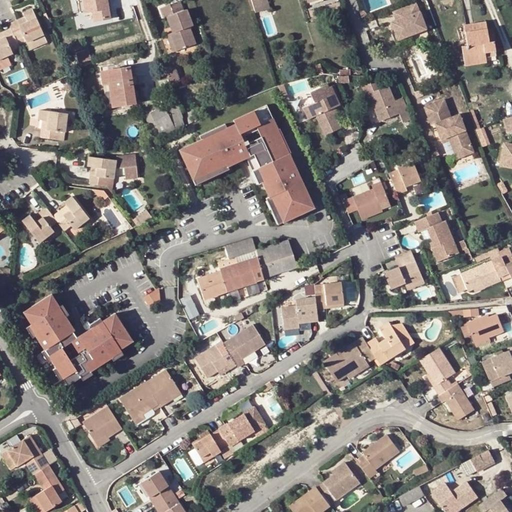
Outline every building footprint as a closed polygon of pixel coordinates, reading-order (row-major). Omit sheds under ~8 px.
[(105,0),(83,0),(85,12),(93,11),(95,20),(109,18),(105,0)] [(251,0),(255,12),(270,8),(267,0),(251,0)] [(426,27),(416,2),(393,11),(395,19),(391,20),(398,39),(426,27)] [(171,35),(168,36),(174,52),(193,46),(188,29),(190,28),(185,11),(182,12),(178,3),(160,9),(163,19),(166,18),(171,35)] [(17,20),(8,24),(10,28),(15,38),(18,45),(26,41),(30,50),(46,43),(32,9),(23,13),(24,17),(27,22),(19,26),(17,20)] [(24,17),(17,20),(19,26),(27,22),(24,17)] [(488,42),(487,37),(485,23),(463,26),(466,46),(461,46),(463,60),(485,57),(484,53),(494,51),(493,41),(488,42)] [(10,49),(18,46),(18,45),(15,38),(10,28),(2,32),(5,37),(0,39),(0,59),(8,56),(13,54),(10,49)] [(174,52),(168,36),(164,37),(169,53),(174,52)] [(10,49),(13,54),(20,51),(18,46),(10,49)] [(91,60),(88,52),(77,56),(79,63),(91,60)] [(8,56),(0,59),(0,69),(11,65),(8,56)] [(485,57),(463,60),(464,66),(486,63),(485,57)] [(164,68),(170,85),(178,82),(173,65),(164,68)] [(100,67),(103,85),(109,84),(112,106),(134,102),(129,68),(106,71),(106,66),(100,67)] [(436,69),(438,76),(444,74),(442,67),(436,69)] [(337,75),(338,84),(349,82),(348,75),(339,75),(337,75)] [(368,95),(372,106),(379,122),(399,114),(402,123),(411,119),(403,98),(394,102),(388,87),(382,89),(379,82),(371,86),(370,83),(362,87),(366,96),(368,95)] [(70,83),(64,86),(67,93),(73,90),(70,83)] [(109,84),(103,85),(107,112),(113,111),(112,106),(109,84)] [(278,86),(284,101),(288,99),(282,84),(278,86)] [(155,139),(184,125),(182,120),(176,101),(170,85),(163,87),(165,94),(159,97),(163,107),(144,116),(155,139)] [(331,110),(334,108),(341,105),(332,86),(330,88),(328,85),(310,93),(315,103),(302,108),(308,120),(315,117),(324,136),(340,129),(333,114),(331,110)] [(464,153),(465,156),(472,153),(457,114),(449,116),(442,99),(422,106),(426,115),(439,110),(442,119),(433,123),(439,138),(450,134),(458,155),(464,153)] [(279,128),(278,129),(266,105),(233,120),(235,124),(227,128),(201,140),(179,150),(194,182),(227,167),(243,160),(241,156),(245,155),(252,171),(256,169),(262,183),(269,197),(281,223),(314,208),(308,195),(304,196),(299,184),(302,183),(289,154),(291,153),(279,128)] [(379,122),(372,106),(365,109),(372,125),(379,122)] [(439,110),(426,115),(429,123),(433,123),(442,119),(439,110)] [(37,120),(42,121),(47,122),(46,129),(40,129),(39,138),(58,141),(63,141),(64,132),(67,114),(39,111),(37,120)] [(184,125),(184,126),(197,119),(195,114),(182,120),(184,125)] [(199,136),(201,140),(227,128),(225,124),(199,136)] [(456,160),(465,156),(464,153),(458,155),(450,134),(439,138),(441,142),(448,140),(456,160)] [(511,166),(511,144),(504,143),(501,165),(511,166)] [(428,147),(431,157),(439,155),(435,144),(428,147)] [(116,160),(115,169),(124,168),(126,179),(138,178),(135,153),(117,155),(116,160)] [(107,187),(111,193),(113,183),(108,182),(108,178),(113,178),(115,169),(116,160),(88,157),(87,167),(91,167),(97,168),(96,176),(90,176),(89,184),(107,187)] [(418,158),(412,161),(397,167),(397,168),(388,173),(397,194),(407,191),(405,187),(421,180),(418,175),(424,172),(418,158)] [(227,167),(194,182),(195,185),(229,170),(227,167)] [(256,169),(252,171),(258,184),(262,183),(256,169)] [(380,203),(390,199),(382,181),(373,185),(374,188),(348,199),(345,201),(350,213),(359,210),(362,218),(382,209),(380,203)] [(308,195),(302,183),(299,184),(304,196),(308,195)] [(339,195),(342,201),(345,201),(348,199),(345,192),(339,195)] [(57,222),(64,231),(71,225),(74,230),(88,218),(71,196),(64,202),(66,205),(70,210),(62,215),(59,211),(52,216),(57,222)] [(278,224),(281,223),(269,197),(266,198),(278,224)] [(392,205),(390,199),(380,203),(382,209),(392,205)] [(66,205),(59,211),(62,215),(70,210),(66,205)] [(52,216),(46,208),(39,213),(42,216),(35,222),(32,218),(29,215),(21,221),(39,243),(54,232),(50,228),(57,222),(52,216)] [(132,220),(137,226),(153,218),(146,209),(132,220)] [(440,211),(417,220),(421,231),(429,228),(437,246),(434,246),(440,260),(453,255),(450,248),(458,245),(448,219),(444,221),(440,211)] [(42,216),(39,213),(32,218),(35,222),(42,216)] [(14,221),(9,214),(3,218),(8,226),(14,221)] [(251,238),(242,241),(224,247),(228,258),(216,262),(219,271),(198,278),(204,298),(232,289),(254,282),(253,281),(263,278),(263,276),(292,267),(295,266),(286,239),(254,250),(251,238)] [(460,252),(458,245),(450,248),(453,255),(460,252)] [(463,250),(467,260),(472,258),(467,248),(466,248),(463,250)] [(404,252),(398,255),(404,270),(399,271),(397,267),(384,272),(390,289),(403,284),(405,286),(422,279),(410,250),(404,252)] [(511,251),(503,256),(506,263),(510,272),(511,277),(511,251)] [(397,267),(399,271),(404,270),(398,255),(393,257),(397,267)] [(500,276),(510,272),(506,263),(503,256),(461,274),(467,291),(474,288),(484,284),(485,287),(501,279),(500,276)] [(0,266),(0,290),(8,286),(10,267),(0,266)] [(322,274),(313,279),(314,284),(324,278),(322,274)] [(461,274),(452,278),(459,294),(468,291),(467,291),(461,274)] [(424,283),(422,279),(405,286),(406,290),(424,283)] [(314,284),(314,292),(315,296),(317,309),(326,308),(326,304),(343,302),(340,281),(324,283),(314,284)] [(358,303),(356,281),(349,281),(351,303),(358,303)] [(159,289),(147,297),(153,306),(165,298),(159,289)] [(130,337),(115,313),(102,321),(92,328),(71,341),(80,355),(70,360),(58,342),(75,331),(66,317),(59,307),(51,294),(27,310),(35,322),(31,324),(37,335),(46,349),(52,360),(57,367),(62,376),(66,383),(79,375),(89,369),(109,356),(120,349),(118,346),(130,337)] [(190,294),(178,299),(188,320),(200,314),(190,294)] [(311,319),(318,319),(317,309),(315,296),(295,298),(295,306),(281,308),(283,328),(299,326),(299,321),(311,319)] [(62,305),(59,307),(66,317),(69,314),(62,305)] [(479,315),(478,307),(464,309),(464,315),(464,316),(479,315)] [(35,322),(27,310),(23,312),(31,324),(35,322)] [(232,317),(235,322),(242,318),(240,313),(232,317)] [(489,314),(469,322),(474,333),(477,342),(492,336),(506,330),(499,313),(490,316),(489,314)] [(92,328),(102,321),(100,318),(90,324),(92,328)] [(299,321),(299,326),(300,330),(312,328),(311,319),(299,321)] [(381,326),(383,329),(393,323),(390,320),(381,326)] [(393,323),(406,347),(415,341),(403,321),(393,323)] [(469,322),(464,324),(469,335),(474,333),(469,322)] [(380,360),(381,363),(398,352),(406,347),(393,323),(383,329),(387,338),(381,342),(376,336),(368,341),(368,343),(377,356),(380,360)] [(37,335),(31,324),(26,328),(32,338),(37,335)] [(237,365),(238,366),(244,363),(241,359),(255,351),(265,344),(252,324),(223,343),(228,352),(237,365)] [(368,341),(364,336),(349,346),(351,349),(341,355),(339,352),(325,361),(337,381),(349,374),(369,361),(377,356),(368,343),(368,341)] [(492,336),(477,342),(479,346),(494,340),(492,336)] [(130,337),(118,346),(120,349),(132,341),(130,337)] [(223,343),(220,339),(193,358),(206,378),(217,371),(227,365),(230,369),(237,365),(228,352),(223,343)] [(351,349),(349,346),(339,352),(341,355),(351,349)] [(456,373),(440,348),(422,359),(431,373),(439,384),(435,386),(441,394),(451,388),(459,383),(457,380),(452,383),(448,378),(456,373)] [(489,380),(509,373),(511,371),(511,348),(503,352),(496,355),(482,361),(489,380)] [(52,360),(46,349),(40,352),(47,363),(52,360)] [(123,354),(120,349),(109,356),(113,361),(123,354)] [(241,359),(244,363),(244,364),(258,356),(255,351),(241,359)] [(474,353),(466,356),(470,365),(477,362),(474,353)] [(139,374),(143,379),(164,366),(161,360),(139,374)] [(371,365),(369,361),(349,374),(351,377),(371,365)] [(217,371),(220,376),(230,369),(227,365),(217,371)] [(465,367),(469,376),(474,373),(470,365),(465,367)] [(56,379),(62,376),(57,367),(51,370),(56,379)] [(89,369),(79,375),(83,380),(92,374),(89,369)] [(165,369),(144,382),(158,404),(159,406),(171,399),(175,405),(184,400),(165,369)] [(439,384),(431,373),(428,375),(435,386),(439,384)] [(489,380),(491,385),(511,378),(509,373),(489,380)] [(116,389),(119,395),(140,381),(137,376),(116,389)] [(478,385),(480,389),(491,385),(489,380),(478,385)] [(158,404),(144,382),(137,386),(118,398),(131,420),(141,414),(150,409),(158,404)] [(475,408),(459,383),(451,388),(441,394),(439,395),(443,401),(446,398),(459,418),(463,415),(472,410),(475,408)] [(480,389),(482,395),(493,391),(491,385),(480,389)] [(492,401),(487,404),(492,416),(497,414),(492,401)] [(122,428),(107,405),(81,422),(93,441),(104,435),(106,438),(122,428)] [(244,414),(219,429),(230,447),(241,440),(255,431),(265,425),(254,407),(244,414)] [(141,414),(131,420),(134,424),(152,412),(150,409),(141,414)] [(472,410),(463,415),(467,421),(475,415),(472,410)] [(487,412),(481,415),(484,421),(490,419),(487,412)] [(74,416),(70,418),(71,420),(75,426),(79,424),(74,416)] [(66,423),(70,430),(76,427),(75,426),(71,420),(66,423)] [(230,447),(219,429),(216,431),(211,435),(203,440),(201,438),(192,444),(195,450),(188,454),(195,466),(198,467),(203,463),(201,459),(210,453),(213,458),(221,453),(225,459),(234,454),(230,447)] [(24,462),(31,473),(32,472),(47,462),(45,461),(26,430),(4,445),(14,461),(21,456),(23,455),(26,460),(24,462)] [(203,440),(211,435),(208,430),(200,435),(201,438),(203,440)] [(104,435),(93,441),(97,447),(107,441),(106,438),(104,435)] [(364,454),(357,460),(365,472),(373,466),(374,468),(386,460),(398,451),(387,435),(363,452),(364,454)] [(241,440),(230,447),(234,454),(245,447),(241,440)] [(14,461),(4,445),(0,447),(0,451),(8,465),(14,461)] [(488,451),(451,469),(455,478),(492,459),(488,451)] [(203,463),(213,458),(210,453),(201,459),(203,463)] [(58,456),(57,454),(45,461),(47,462),(58,456)] [(365,472),(370,478),(389,464),(386,460),(374,468),(373,466),(365,472)] [(317,487),(330,504),(360,481),(345,461),(335,469),(337,472),(317,487)] [(47,462),(32,472),(39,483),(42,481),(45,486),(42,488),(34,493),(44,510),(60,499),(56,492),(62,487),(47,462)] [(415,471),(418,477),(425,473),(423,468),(415,471)] [(418,487),(422,495),(455,478),(451,469),(418,487)] [(162,502),(174,494),(160,471),(142,482),(151,496),(150,497),(156,506),(162,502)] [(317,487),(316,486),(289,505),(293,511),(311,511),(314,510),(315,511),(319,511),(330,504),(317,487)] [(67,495),(62,487),(56,492),(60,499),(67,495)] [(410,501),(421,496),(414,488),(404,494),(410,501)] [(508,511),(499,500),(504,497),(506,495),(502,488),(478,506),(482,511),(483,511),(490,508),(492,511),(508,511)] [(371,498),(375,504),(384,497),(380,492),(371,498)] [(38,511),(40,511),(44,510),(34,493),(29,497),(38,511)] [(185,511),(174,494),(162,502),(156,506),(159,511),(185,511)] [(402,505),(410,501),(404,494),(398,497),(402,505)] [(508,511),(511,511),(511,507),(504,497),(499,500),(508,511)] [(78,499),(58,511),(78,511),(77,511),(83,507),(78,499)]
